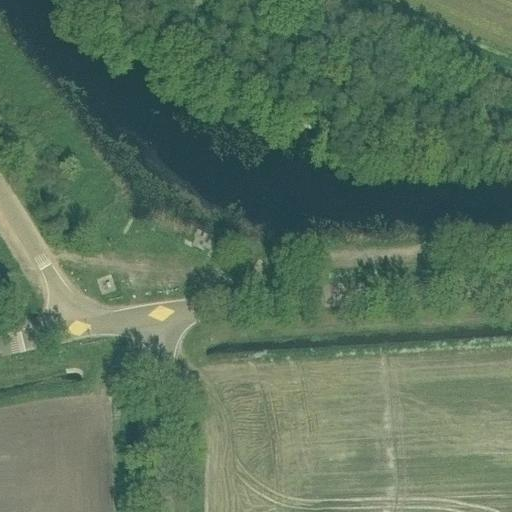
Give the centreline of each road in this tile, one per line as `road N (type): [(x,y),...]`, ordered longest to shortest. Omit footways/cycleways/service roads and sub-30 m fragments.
road 1 (tertiary): [(164,322),(239,306),(511,288)]
road 2 (unclassified): [(308,0),(511,96)]
road 3 (unclassified): [(161,511),(164,322)]
road 4 (unclassified): [(62,329),(56,289),(0,199)]
